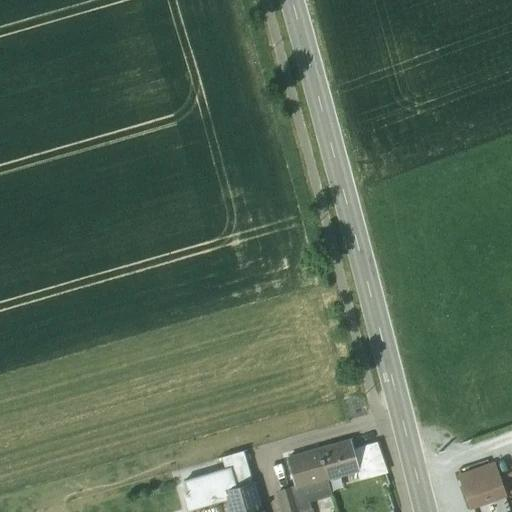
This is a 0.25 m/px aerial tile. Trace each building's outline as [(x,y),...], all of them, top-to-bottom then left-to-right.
[(351,441),(319,450),(327,479),(358,471),(353,452),(351,441)] [(377,445),(353,452),(358,471),(361,479),(385,472),(377,445)] [(319,450),(289,458),(297,487),(298,487),(327,479),(319,450)] [(230,468),(183,482),(190,506),(226,496),(225,493),(237,489),(230,468)] [(494,468),(462,480),(471,505),(503,494),(494,468)] [(327,479),(298,487),(301,501),(331,492),(327,479)] [(237,489),(225,493),(226,496),(230,511),(262,511),(254,484),(237,489)] [(292,487),(278,491),(284,511),(298,511),(292,487)] [(483,504),(485,511),(500,511),(497,500),(483,504)]
